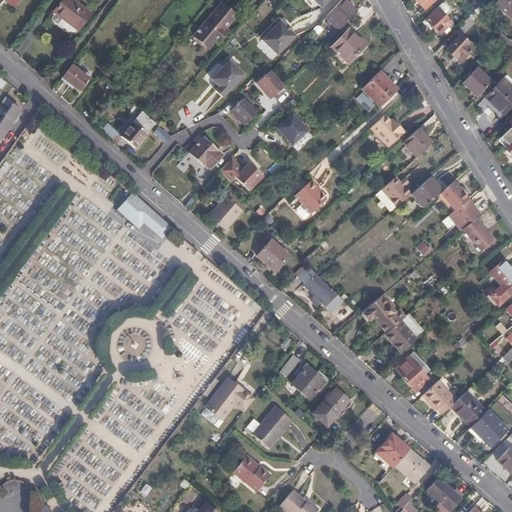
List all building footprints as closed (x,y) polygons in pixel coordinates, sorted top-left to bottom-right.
[(79,30),(92,12),(75,0),(62,0),(54,11),(79,30)] [(312,0),(321,8),(328,0),(312,0)] [(356,12),(344,0),(341,0),(325,17),(339,30),(356,12)] [(416,0),(425,8),(433,0),(416,0)] [(474,10),(483,1),(481,0),(471,0),(467,4),(474,10)] [(511,18),(511,0),(496,0),(494,3),(511,18)] [(224,27),(235,15),(221,2),(192,36),(206,47),(214,38),(218,41),(228,30),(224,27)] [(441,4),(437,8),(443,15),(447,11),(447,8),(444,4),(441,4)] [(447,26),(450,23),(443,15),(437,8),(424,19),(438,34),(442,31),(444,34),(450,29),(447,26)] [(472,20),(478,14),(474,10),(456,30),(460,34),(445,50),(453,57),(454,55),(460,60),(473,47),(461,36),(474,22),(472,20)] [(284,26),(279,21),(261,40),(277,55),(295,36),(289,31),(291,29),(286,24),(284,26)] [(348,63),(366,44),(349,28),(331,46),(348,63)] [(509,51),(511,47),(511,44),(499,35),(495,40),(509,51)] [(243,74),(228,60),(210,78),(215,84),(212,87),(222,97),(243,74)] [(72,64),(63,76),(79,89),(89,77),(72,64)] [(462,84),(477,97),(491,81),(477,68),(462,84)] [(284,86),(270,70),(256,83),(265,93),(267,91),(272,97),(284,86)] [(397,90),(379,71),(361,88),(379,107),(397,90)] [(502,115),(511,104),(511,88),(502,79),(484,96),(502,115)] [(231,110),(245,125),(258,112),(244,98),(231,110)] [(22,110),(12,103),(0,121),(0,141),(1,142),(22,110)] [(152,119),(138,107),(117,131),(130,143),(152,119)] [(307,130),(292,114),(274,130),(279,136),(283,133),(286,136),(286,139),(291,144),(307,130)] [(389,122),(383,115),(369,129),(388,148),(404,132),(397,125),(394,127),(389,122)] [(392,119),(389,122),(394,127),(397,125),(392,119)] [(435,141),(422,125),(405,139),(419,155),(435,141)] [(170,136),(159,126),(153,132),(164,143),(170,136)] [(511,129),(507,133),(498,142),(511,156),(511,155),(511,129)] [(208,170),(222,155),(203,137),(189,153),(208,170)] [(242,167),(232,157),(220,170),(230,179),(233,176),(247,190),(261,176),(246,162),(242,167)] [(416,189),(401,171),(380,190),(395,207),(401,202),(415,190),(416,189)] [(445,188),(434,174),(416,189),(415,190),(427,204),(441,192),(445,188)] [(223,183),(214,175),(206,186),(215,193),(223,183)] [(325,198),(316,188),(317,187),(311,180),(293,196),(300,204),(309,213),(325,198)] [(453,181),(445,188),(441,192),(455,209),(467,198),(453,181)] [(170,227),(126,188),(120,195),(125,199),(117,209),(132,223),(138,216),(143,220),(162,237),(170,227)] [(395,207),(380,190),(374,195),(379,201),(376,205),(380,210),(384,206),(389,213),(395,207)] [(230,192),(226,196),(242,210),(246,205),(230,192)] [(228,226),(242,210),(226,196),(212,212),(228,226)] [(480,214),(467,198),(455,209),(448,215),(454,222),(461,230),(463,228),(467,225),(476,218),(480,214)] [(305,217),(309,213),(300,204),(296,208),(296,211),(302,217),(305,217)] [(454,222),(448,215),(442,220),(448,227),(454,222)] [(138,216),(132,223),(137,226),(143,220),(138,216)] [(493,240),(476,218),(467,225),(463,228),(481,251),(493,240)] [(277,271),(291,255),(272,240),(259,256),(277,271)] [(511,291),(511,269),(503,260),(490,272),(501,285),(488,297),(496,306),(509,294),(511,291)] [(331,312),(343,300),(331,288),(317,274),(309,265),(299,274),(306,281),(305,283),(331,312)] [(370,319),(383,334),(396,323),(403,317),(398,310),(396,312),(382,296),(360,314),(367,323),(370,319)] [(403,317),(396,323),(413,342),(422,333),(405,315),(403,317)] [(398,355),(413,342),(396,323),(383,334),(381,335),(398,355)] [(497,344),(505,354),(509,350),(501,340),(497,344)] [(456,352),(459,348),(455,343),(451,346),(448,343),(439,351),(447,361),(457,353),(456,352)] [(511,357),(511,346),(509,350),(505,354),(503,355),(508,361),(511,357)] [(423,373),(427,369),(410,351),(393,366),(415,391),(428,379),(423,373)] [(299,362),(292,356),(282,369),(289,375),(299,362)] [(324,381),(307,366),(292,383),(309,399),(324,381)] [(204,408),(221,421),(233,406),(243,393),(227,380),(204,408)] [(451,394),(437,380),(422,394),(434,407),(442,399),(449,406),(451,404),(454,401),(450,396),(451,394)] [(322,404),(313,413),(330,429),(339,420),(339,419),(352,404),(335,389),(322,404)] [(466,390),(454,401),(451,404),(471,425),(485,411),(466,390)] [(253,401),(243,393),(233,406),(243,414),(253,401)] [(437,408),(441,413),(449,406),(442,399),(434,407),(435,409),(437,408)] [(250,434),(267,448),(291,422),(275,407),(250,434)] [(507,429),(488,409),(485,411),(471,425),(483,438),(490,446),(507,429)] [(471,425),(468,428),(480,441),(483,438),(471,425)] [(395,465),(409,449),(392,435),(374,456),(391,470),(395,465)] [(496,459),(511,474),(511,449),(508,446),(496,459)] [(429,466),(409,449),(395,465),(415,482),(429,466)] [(265,477),(241,457),(227,473),(251,494),(265,477)] [(377,477),(372,483),(377,487),(382,481),(377,477)] [(461,499),(438,479),(427,492),(450,511),(461,499)] [(181,487),(185,490),(189,484),(186,481),(181,487)] [(301,502),(288,491),(274,508),(279,511),(311,511),(314,510),(303,500),(301,502)] [(403,499),(398,505),(402,509),(407,503),(403,499)]
